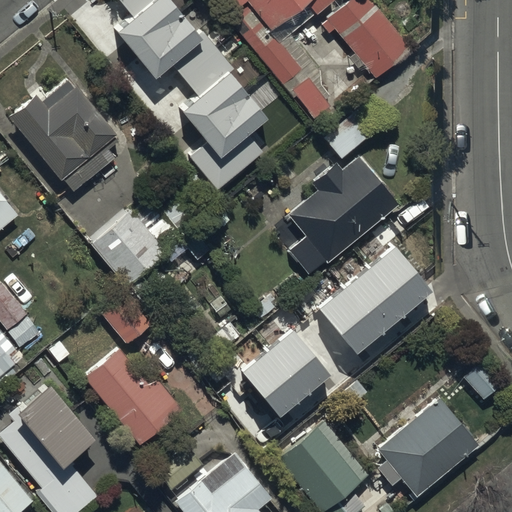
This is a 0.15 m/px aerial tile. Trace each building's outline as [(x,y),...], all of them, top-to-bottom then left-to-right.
[(132,0),(127,0),(107,16),(162,86),(163,85),(170,93),(187,80),(180,70),(202,52),(188,35),(198,28),(175,0),(140,0),(135,4),(132,0)] [(250,0),(267,19),(289,0),(308,0),(311,4),(316,0),(250,0)] [(372,0),(336,0),(323,11),(371,70),(406,41),(372,0)] [(30,94),(6,113),(68,191),(109,158),(105,152),(115,144),(107,134),(110,132),(70,82),(40,106),(30,94)] [(318,128),(336,149),(384,108),(366,87),(318,128)] [(305,118),(282,89),(247,116),(270,145),(305,118)] [(250,162),(209,111),(174,139),(215,190),(250,162)] [(283,203),(302,227),(285,241),(304,264),(320,250),(322,253),(394,194),(353,145),(336,158),(331,152),(306,172),(312,179),(283,203)] [(155,266),(146,256),(162,243),(160,240),(211,199),(196,181),(189,187),(162,209),(146,190),(129,204),(125,200),(86,232),(122,275),(123,275),(131,285),(155,266)] [(0,228),(16,216),(0,196),(0,228)] [(340,374),(404,321),(378,289),(376,291),(363,276),(342,293),(337,288),(306,313),(310,318),(300,326),(340,374)] [(119,281),(94,301),(126,340),(151,320),(119,281)] [(0,323),(9,335),(28,320),(2,286),(0,287),(0,323)] [(251,321),(266,339),(295,314),(281,296),(251,321)] [(184,350),(194,363),(235,331),(225,318),(184,350)] [(0,380),(26,359),(0,327),(0,380)] [(113,336),(77,365),(133,434),(176,399),(150,368),(143,373),(113,336)] [(479,390),(497,374),(477,353),(460,369),(479,390)] [(90,422),(43,366),(11,393),(14,397),(5,404),(11,410),(0,419),(0,431),(39,478),(35,481),(60,511),(61,511),(93,486),(69,457),(73,455),(64,444),(90,422)] [(371,438),(410,486),(473,434),(434,387),(371,438)] [(344,479),(354,471),(311,417),(273,448),(324,511),(345,511),(361,500),(344,479)] [(166,482),(198,456),(184,438),(152,464),(166,482)] [(227,442),(168,490),(186,511),(262,511),(251,498),(264,487),(227,442)] [(0,455),(0,506),(3,511),(5,511),(29,494),(0,455)]
